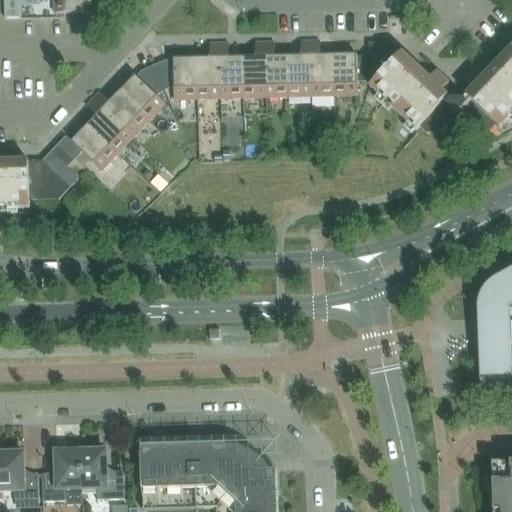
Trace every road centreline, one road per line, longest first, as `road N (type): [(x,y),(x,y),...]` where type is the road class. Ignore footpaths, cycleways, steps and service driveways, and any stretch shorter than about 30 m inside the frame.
road 1 (residential): [(325,511),(319,451),(264,400),(0,406)]
road 2 (tertiary): [(0,312),(281,308),(366,294)]
road 3 (tertiary): [(356,255),(0,268)]
road 4 (residential): [(241,0),(463,0)]
road 5 (tertiary): [(412,511),(366,294)]
road 6 (tertiary): [(511,194),(407,242),(356,255)]
road 7 (tertiary): [(366,294),(511,217)]
